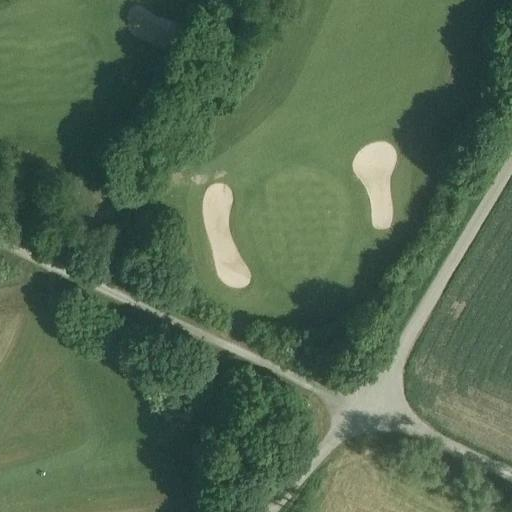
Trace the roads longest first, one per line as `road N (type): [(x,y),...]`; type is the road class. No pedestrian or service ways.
road 1 (track): [(367,410),(0,240)]
road 2 (residential): [(367,410),(511,164)]
road 3 (unclassified): [(511,476),(367,410)]
road 4 (residential): [(367,410),(277,511)]
